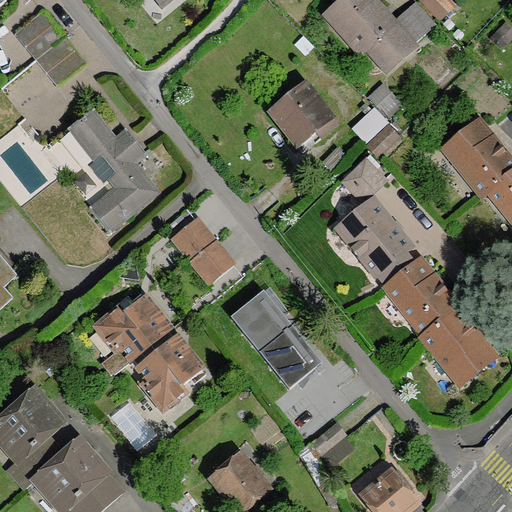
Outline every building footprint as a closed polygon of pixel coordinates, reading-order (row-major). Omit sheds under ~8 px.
[(393,27),(368,0),(352,0),(332,18),(353,41),(362,33),(370,43),(368,46),(388,68),(411,48),(393,27)] [(446,0),(422,0),(442,20),(454,8),(446,0)] [(405,16),(423,37),(436,26),(418,5),(405,16)] [(44,12),(16,36),(37,62),(65,38),(44,12)] [(405,16),(393,27),(411,48),(423,37),(405,16)] [(511,30),(505,24),(489,40),(501,51),(511,39),(511,30)] [(87,64),(65,38),(37,62),(58,88),(87,64)] [(306,88),(272,115),(299,149),(333,121),(306,88)] [(383,88),(372,100),(386,116),(398,104),(383,88)] [(385,124),(374,112),(356,129),(367,140),(385,124)] [(116,142),(93,113),(70,131),(96,163),(90,168),(105,185),(111,180),(119,190),(92,212),(110,233),(158,194),(136,165),(147,156),(128,133),(116,142)] [(489,195),(511,176),(511,160),(495,139),(492,141),(485,132),(478,124),(445,151),(483,199),(489,195)] [(390,130),(371,148),(380,157),(398,140),(390,130)] [(367,160),(343,182),(362,202),(370,195),(386,181),(367,160)] [(511,176),(489,195),(511,222),(511,176)] [(408,253),(413,249),(375,202),(338,231),(377,279),(408,253)] [(198,220),(174,239),(193,262),(216,243),(198,220)] [(216,243),(193,262),(212,286),(235,267),(216,243)] [(418,265),(408,253),(377,279),(386,290),(418,265)] [(0,310),(13,299),(4,289),(18,277),(0,257),(0,310)] [(425,338),(459,311),(462,309),(436,277),(434,280),(420,263),(418,265),(386,290),(425,338)] [(122,311),(99,329),(118,353),(123,349),(133,362),(134,361),(170,334),(172,332),(147,300),(127,316),(122,311)] [(461,387),(495,360),(482,344),(484,342),(459,311),(425,338),(423,340),(461,387)] [(175,341),(170,334),(134,361),(140,369),(175,341)] [(203,371),(178,339),(175,341),(140,369),(139,370),(150,384),(146,387),(164,411),(188,392),(183,386),(203,371)] [(294,353),(268,374),(289,399),(314,379),(294,353)] [(27,457),(47,439),(64,425),(36,393),(0,424),(0,436),(22,461),(27,457)] [(339,420),(326,404),(303,422),(316,438),(339,420)] [(346,439),(337,428),(313,447),(325,461),(349,443),(346,439)] [(64,458),(47,439),(27,457),(44,475),(64,458)] [(80,444),(64,458),(44,475),(39,480),(66,511),(67,510),(86,494),(106,476),(108,475),(80,444)] [(241,511),(267,491),(242,461),(215,483),(240,511),(241,511)] [(183,485),(175,474),(158,486),(169,500),(178,493),(175,490),(183,485)] [(103,511),(123,495),(106,476),(86,494),(101,511),(103,511)] [(392,476),(366,499),(377,511),(409,511),(417,506),(392,476)] [(101,511),(86,494),(67,510),(68,511),(101,511)]
